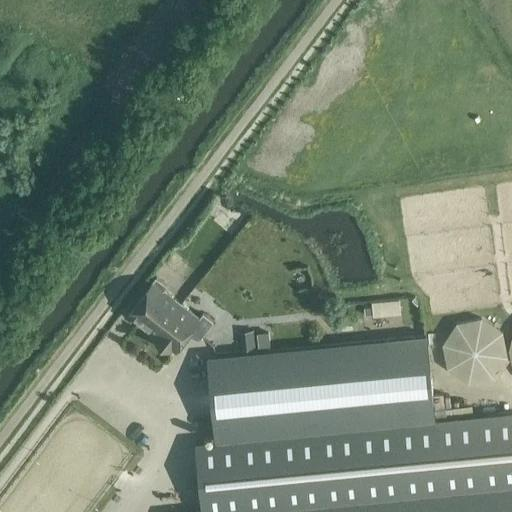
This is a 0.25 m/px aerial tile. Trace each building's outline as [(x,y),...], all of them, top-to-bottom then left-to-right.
[(150,306),(137,322),(156,336),(181,303),(164,290),(167,285),(156,277),(142,296),(150,306)] [(181,303),(156,336),(154,338),(170,350),(172,348),(175,351),(188,335),(199,340),(213,321),(203,313),(199,317),(181,303)] [(482,316),(456,319),(445,342),(448,368),(470,379),(496,376),(498,376),(506,362),(511,360),(511,341),(509,357),(505,327),(482,316)] [(270,348),(271,330),(247,328),(246,346),(270,348)] [(427,337),(207,357),(216,441),(435,420),(427,337)] [(196,443),(202,511),(511,480),(511,412),(435,420),(216,441),(196,443)] [(189,511),(511,511),(511,480),(202,511),(189,511)]
